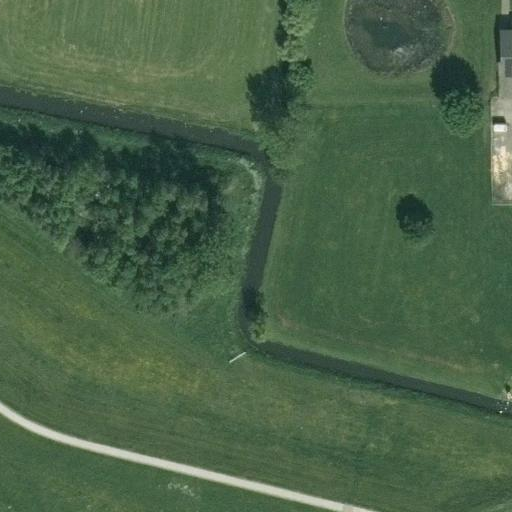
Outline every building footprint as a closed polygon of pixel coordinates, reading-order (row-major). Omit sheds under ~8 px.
[(511,19),(510,19),(510,30),(502,30),(502,70),(511,69),(511,19)] [(499,121),(488,121),(488,146),(499,146),(499,121)] [(442,158),(464,158),(464,131),(443,130),(442,158)] [(511,177),(496,177),(496,195),(511,195),(511,177)] [(511,219),(438,218),(437,251),(511,252),(511,219)]
